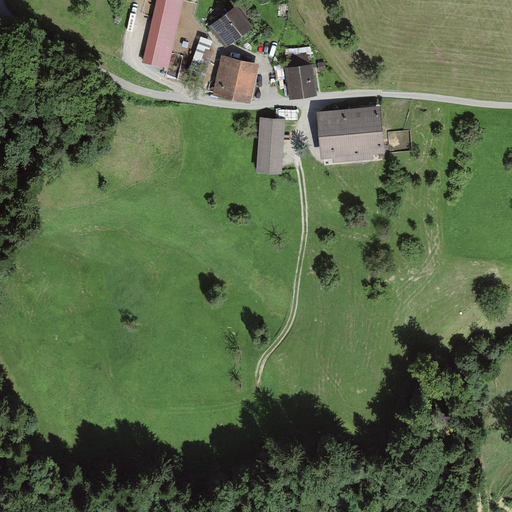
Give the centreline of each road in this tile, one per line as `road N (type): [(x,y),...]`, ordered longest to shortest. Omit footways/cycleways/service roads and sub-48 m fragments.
road 1 (unclassified): [(0,11),(103,77),(164,97),(251,106),(365,92),(511,106)]
road 2 (track): [(304,101),(295,140),(306,217),(294,314),(262,356),(251,398),(213,409)]
